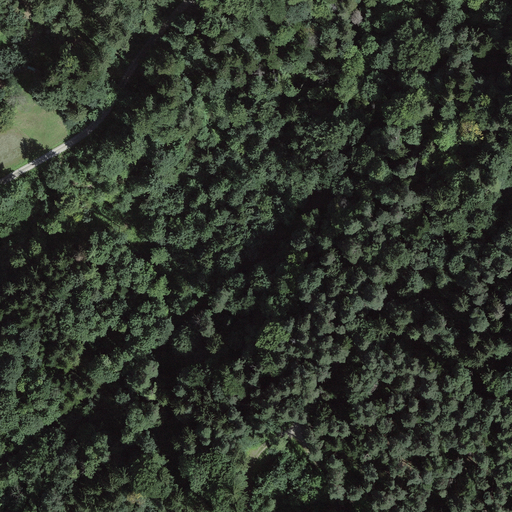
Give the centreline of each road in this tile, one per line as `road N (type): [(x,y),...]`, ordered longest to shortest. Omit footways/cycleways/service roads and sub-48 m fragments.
road 1 (track): [(189,0),(94,127),(0,185)]
road 2 (track): [(0,456),(143,356)]
